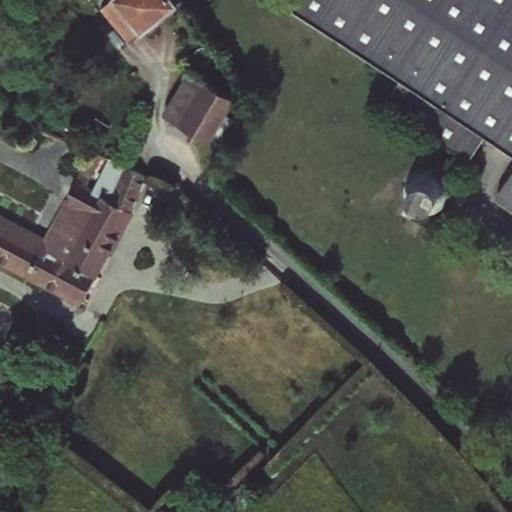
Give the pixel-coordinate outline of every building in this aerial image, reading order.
[(111,0),(100,9),(129,44),(145,30),(149,35),(175,13),(172,9),(181,0),(111,0)] [(511,150),(511,0),(300,0),(295,8),(403,78),(385,104),(469,159),(486,133),(511,150)] [(237,98),(189,71),(164,114),(222,148),(238,122),(226,115),(237,98)] [(93,192),(94,189),(87,185),(99,158),(90,154),(75,180),(78,181),(67,201),(65,200),(44,237),(0,213),(0,262),(81,306),(111,253),(113,254),(119,243),(118,242),(123,234),(124,234),(136,212),(133,211),(93,192)] [(148,177),(108,159),(94,189),(93,192),(133,211),(148,177)] [(511,174),(497,197),(511,206),(511,174)] [(429,179),(423,179),(418,181),(414,185),(412,190),(413,197),(416,202),(420,204),(426,206),(431,205),(435,204),(439,199),(441,192),(440,186),(435,181),(429,179)]
